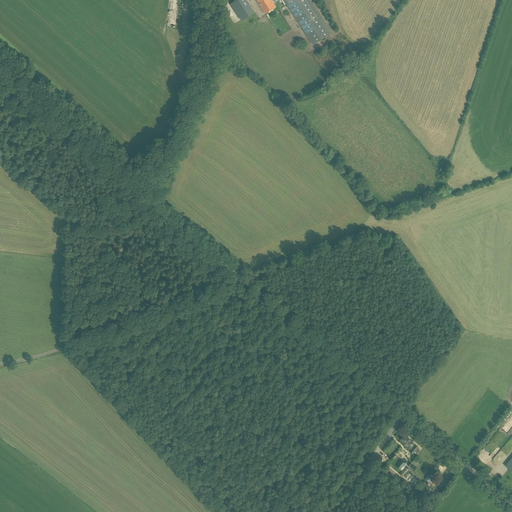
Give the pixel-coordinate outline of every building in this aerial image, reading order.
[(232,0),(230,3),(241,20),(254,11),(249,2),(247,0),(232,0)] [(271,0),(256,0),(265,14),(276,7),(271,0)] [(280,0),(310,45),(328,32),(307,0),(280,0)] [(507,432),(500,435),(503,440),(509,437),(507,432)] [(414,443),(404,435),(400,440),(404,443),(403,444),(410,449),(410,448),(411,449),(410,451),(413,454),(414,452),(417,454),(420,450),(418,448),(418,447),(414,444),(414,443)] [(396,467),(402,471),(406,465),(404,464),(405,463),(401,460),(396,467)] [(405,467),(402,471),(400,474),(403,476),(408,470),(405,467)] [(424,478),(429,482),(433,477),(428,473),(424,478)]
